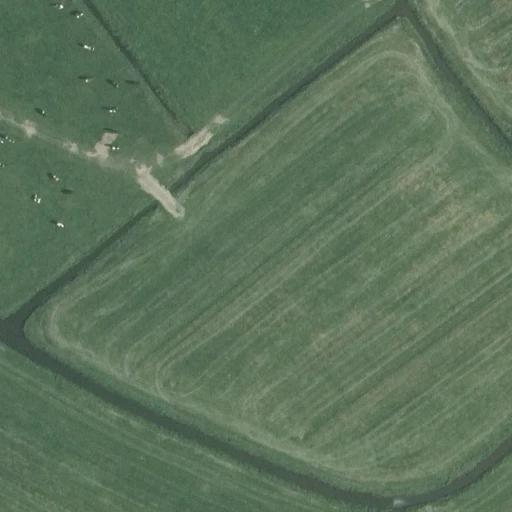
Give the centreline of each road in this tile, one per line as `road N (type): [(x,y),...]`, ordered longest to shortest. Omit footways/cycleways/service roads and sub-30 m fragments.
road 1 (track): [(175,215),(137,174),(179,156),(224,122)]
road 2 (track): [(137,174),(0,109)]
